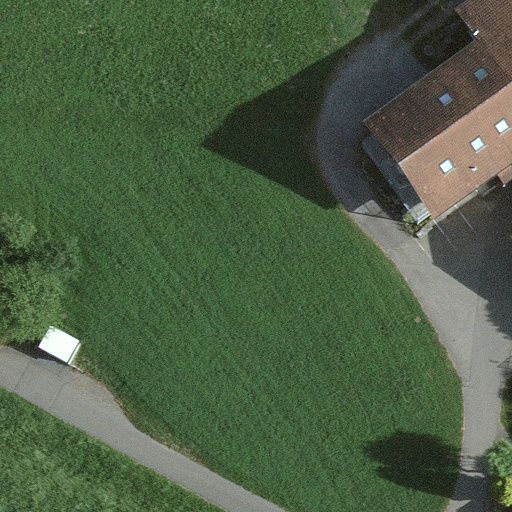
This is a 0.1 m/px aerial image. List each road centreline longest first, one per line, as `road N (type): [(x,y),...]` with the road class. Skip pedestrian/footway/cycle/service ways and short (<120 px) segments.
road 1 (unclassified): [(265,511),(0,368)]
road 2 (track): [(511,224),(470,511)]
